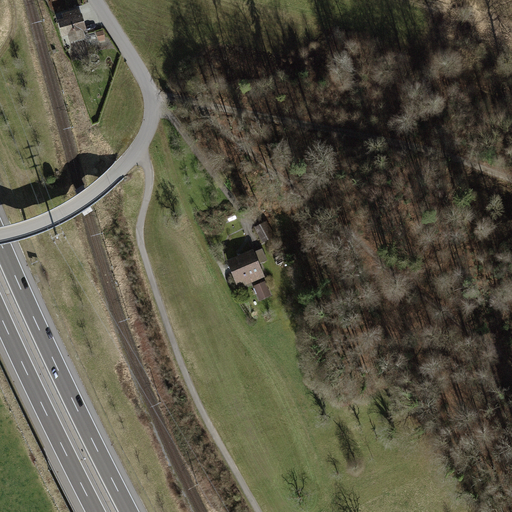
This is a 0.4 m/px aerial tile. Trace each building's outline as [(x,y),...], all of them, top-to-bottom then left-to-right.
[(79,17),(78,11),(64,15),(66,21),(61,22),(64,34),(70,32),(71,39),(82,37),(80,29),(83,29),(80,17),(79,17)] [(106,38),(104,31),(97,33),(99,40),(106,38)] [(272,236),(265,223),(256,228),(263,241),(272,236)] [(263,275),(253,253),(229,263),(239,286),(263,275)] [(265,284),(256,288),(261,299),(270,295),(265,284)]
